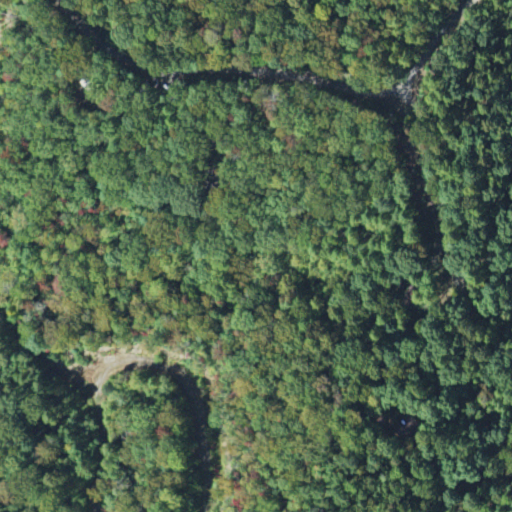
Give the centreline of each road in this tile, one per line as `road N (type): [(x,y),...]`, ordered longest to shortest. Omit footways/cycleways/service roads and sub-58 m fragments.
road 1 (residential): [(472,0),(449,18),(410,75),(373,92),(254,70),(134,65),(100,45),(61,0)]
road 2 (residential): [(97,511),(106,441),(98,385),(123,360),(168,367),(189,385),(205,464)]
road 3 (residential): [(398,86),(416,110),(458,281)]
